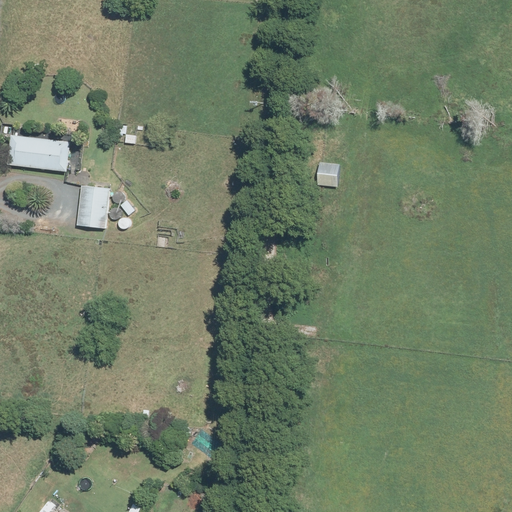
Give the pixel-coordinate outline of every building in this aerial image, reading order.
[(126,119),(114,118),(114,130),(125,131),(126,119)] [(134,140),(135,131),(127,131),(126,139),(134,140)] [(72,140),(13,134),(10,165),(69,171),(72,140)] [(339,163),(320,160),(317,182),(336,185),(339,163)] [(112,184),(83,181),(78,224),(107,227),(112,184)]
